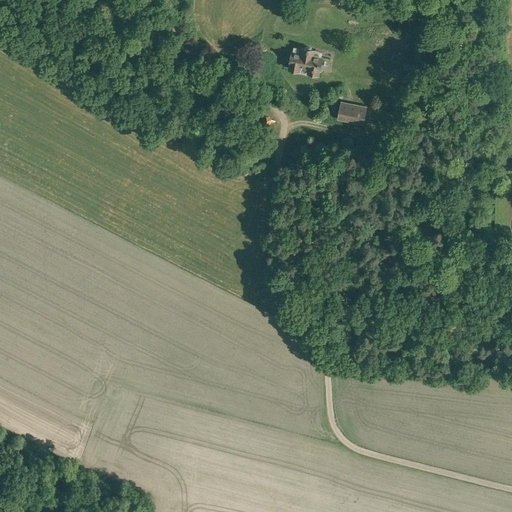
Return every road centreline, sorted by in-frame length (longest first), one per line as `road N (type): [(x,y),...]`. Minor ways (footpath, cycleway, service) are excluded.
road 1 (unclassified): [(511,485),(363,449),(342,434),(329,364),(277,278),(269,244),(276,107),(256,81)]
road 2 (track): [(174,0),(183,40),(256,81)]
